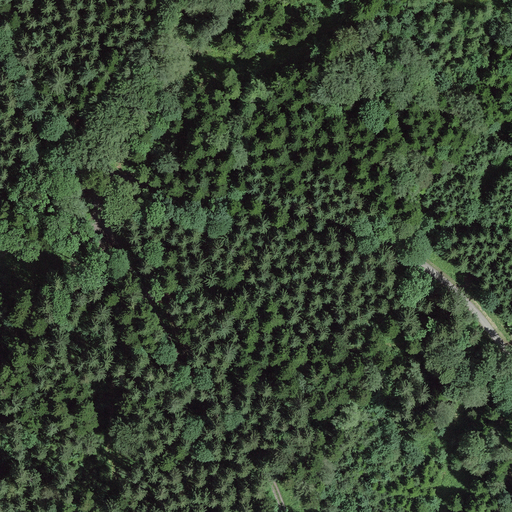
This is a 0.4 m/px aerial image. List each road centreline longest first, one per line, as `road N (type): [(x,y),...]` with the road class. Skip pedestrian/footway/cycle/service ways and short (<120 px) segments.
road 1 (unclassified): [(511,357),(425,266),(311,205),(132,181),(81,165),(19,106),(0,65)]
road 2 (track): [(81,165),(176,350),(286,511)]
road 3 (track): [(102,210),(98,227),(77,243),(0,257)]
